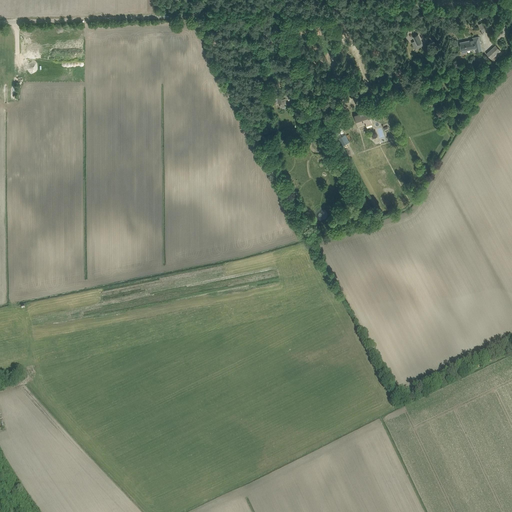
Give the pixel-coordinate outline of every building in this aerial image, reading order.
[(484,21),(478,24),(481,30),(487,27),(484,21)] [(422,42),(418,34),(413,37),(417,44),(422,42)] [(0,48),(15,48),(15,37),(0,37),(0,48)] [(481,50),(480,42),(479,37),(473,38),(473,40),(460,42),(461,47),(462,51),(475,48),(476,51),(481,50)] [(503,53),(495,45),(486,54),(493,61),(503,53)] [(394,73),(398,78),(403,74),(399,69),(394,73)] [(291,104),(286,103),(286,98),(296,99),(296,96),(284,95),(284,98),(278,97),(278,96),(270,96),(270,102),(281,102),(281,108),(282,108),(291,108),(291,104)] [(361,96),(354,98),(357,107),(363,105),(361,96)] [(380,114),(377,108),(370,110),(373,117),(380,114)] [(358,125),(363,124),(365,123),(366,126),(372,124),(369,115),(367,116),(365,109),(364,109),(359,110),(361,114),(355,116),(358,125)] [(341,128),(334,132),(342,146),(349,142),(341,128)]
